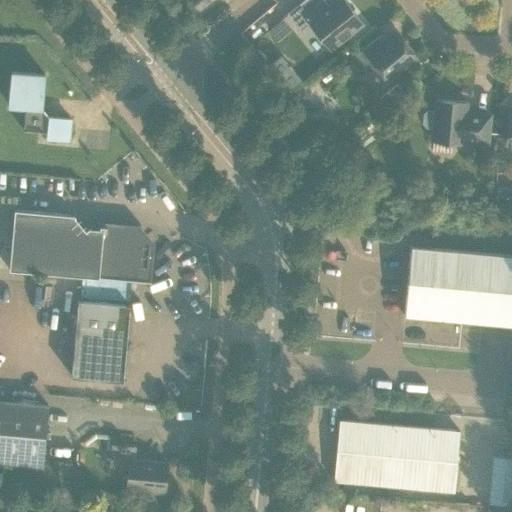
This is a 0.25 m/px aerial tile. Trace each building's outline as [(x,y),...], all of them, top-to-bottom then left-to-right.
[(362,24),(342,0),(338,0),(329,7),(323,0),(304,0),(287,14),(300,32),(310,24),(331,50),(362,24)] [(415,57),(398,37),(389,44),(381,35),(356,56),(370,73),(377,68),(387,80),(415,57)] [(42,109),(45,76),(12,72),(9,105),(26,107),(23,131),(48,134),(47,140),(69,142),(71,120),(49,118),(42,109)] [(311,97),(303,88),(294,95),(301,104),(311,97)] [(465,114),(466,103),(436,101),(435,113),(432,112),(428,115),(427,124),(430,127),(434,127),(433,141),(463,144),(463,142),(487,144),(489,116),(465,114)] [(78,133),(77,142),(96,143),(96,134),(78,133)] [(495,184),(494,198),(506,199),(508,185),(495,184)] [(87,230),(74,216),(14,210),(9,271),(151,283),(151,282),(147,281),(150,244),(138,229),(100,226),(99,228),(90,227),(87,230)] [(404,316),(511,325),(511,255),(410,247),(404,316)] [(71,377),(123,382),(130,306),(79,301),(71,377)] [(0,462),(43,466),(48,406),(0,401),(0,462)] [(336,461),(334,481),(454,492),(459,432),(339,421),(339,424),(336,461)] [(127,490),(164,494),(167,464),(135,461),(136,447),(111,445),(109,468),(129,470),(127,490)]
